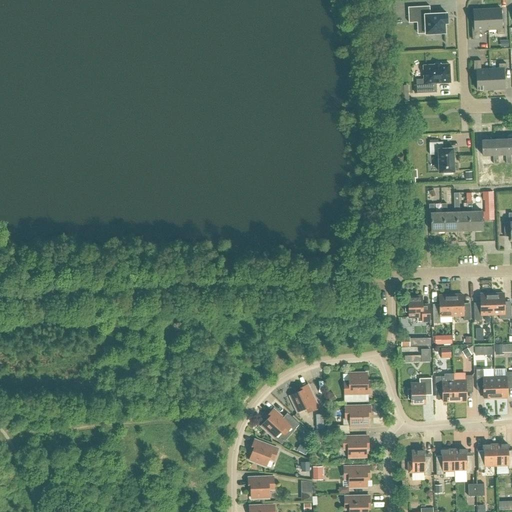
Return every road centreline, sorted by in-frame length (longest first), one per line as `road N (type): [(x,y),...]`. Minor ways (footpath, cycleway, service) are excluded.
road 1 (residential): [(231,511),(237,433),(271,385),(321,360),(378,357)]
road 2 (residential): [(378,357),(392,334),(391,278),(511,271)]
